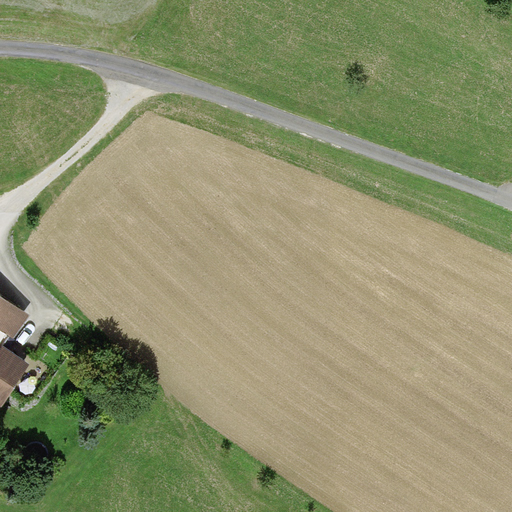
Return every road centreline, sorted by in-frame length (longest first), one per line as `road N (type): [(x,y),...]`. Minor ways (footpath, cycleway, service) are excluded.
road 1 (unclassified): [(0,50),(134,71),(511,200)]
road 2 (track): [(134,71),(117,109),(80,151),(0,200)]
